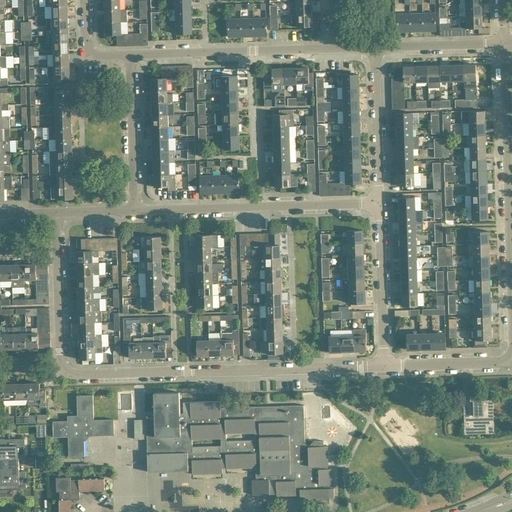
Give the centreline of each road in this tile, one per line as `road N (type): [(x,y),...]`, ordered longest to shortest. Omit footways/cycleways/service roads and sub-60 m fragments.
road 1 (residential): [(383,366),(75,373),(60,356),(56,212)]
road 2 (residential): [(511,351),(504,43)]
road 3 (residential): [(133,209),(377,202)]
road 4 (residential): [(129,54),(334,48)]
road 5 (residential): [(383,366),(377,202)]
road 6 (residential): [(377,202),(373,47)]
road 7 (residential): [(133,209),(129,54)]
road 8 (residential): [(373,47),(504,43)]
road 9 (residential): [(506,360),(383,366)]
